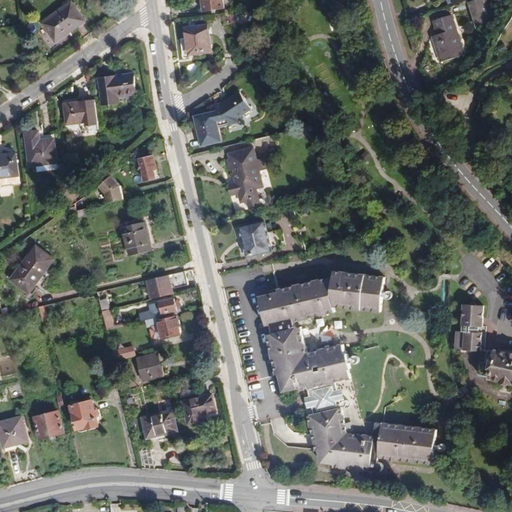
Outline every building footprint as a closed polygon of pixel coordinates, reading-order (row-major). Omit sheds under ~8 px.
[(201,0),(203,12),(226,9),(224,0),(201,0)] [(488,19),(482,0),(475,0),(466,3),(473,24),(488,19)] [(73,2),(42,23),(56,44),(70,34),(70,33),(86,22),(73,2)] [(234,24),(233,15),(225,16),(226,25),(234,24)] [(437,35),(431,37),(440,63),(464,55),(451,16),(433,22),(437,35)] [(187,29),(190,56),(213,54),(210,27),(187,29)] [(136,73),(99,79),(102,106),(121,104),(121,98),(138,96),(136,73)] [(196,116),(202,147),(223,141),(220,128),(239,123),(239,118),(252,110),(240,93),(223,103),(216,105),(218,112),(196,116)] [(101,129),(97,101),(65,104),(68,127),(82,126),(83,131),(101,129)] [(26,133),(30,166),(58,163),(55,138),(41,140),(40,131),(26,133)] [(266,168),(263,158),(257,159),(254,147),(233,152),(234,157),(230,158),(228,158),(232,176),(235,176),(237,176),(239,182),(236,183),(228,184),(231,195),(239,193),(241,192),(243,201),(247,200),(249,208),(260,205),(258,197),(256,198),(254,187),(256,187),(263,185),(260,170),(266,168)] [(330,147),(324,150),(332,162),(338,158),(330,147)] [(0,155),(0,183),(21,181),(17,153),(0,155)] [(139,160),(145,181),(157,179),(155,170),(158,170),(154,156),(139,160)] [(124,199),(120,187),(111,177),(106,180),(99,186),(106,194),(108,203),(124,199)] [(89,214),(87,208),(77,211),(78,216),(89,214)] [(123,226),(129,256),(153,251),(146,221),(123,226)] [(266,221),(241,227),(248,256),(279,249),(275,230),(269,232),(266,221)] [(415,242),(410,247),(424,261),(428,257),(415,242)] [(37,245),(11,280),(29,293),(55,259),(37,245)] [(188,285),(185,271),(150,279),(155,298),(176,293),(175,289),(188,285)] [(352,378),(350,368),(351,367),(348,353),(346,353),(344,344),(308,351),(302,327),(296,328),(295,322),(337,313),(336,306),(381,311),(385,277),(336,271),(335,276),(279,289),(280,292),(261,297),(267,325),(272,324),(274,333),(268,335),(277,374),(280,373),(284,391),(301,387),(302,389),(308,388),(338,381),(352,378)] [(7,307),(4,296),(0,297),(0,304),(3,316),(9,314),(8,306),(7,307)] [(182,309),(179,298),(175,299),(175,297),(160,300),(163,316),(179,312),(178,310),(182,309)] [(110,309),(108,299),(100,301),(102,311),(110,309)] [(484,326),(485,305),(464,304),(463,325),(480,326),(484,326)] [(48,320),(44,305),(39,306),(42,321),(48,320)] [(115,328),(111,309),(110,309),(102,311),(107,330),(115,328)] [(159,325),(151,327),(150,330),(151,338),(154,339),(162,338),(162,339),(182,334),(178,316),(158,320),(159,325)] [(482,351),(483,333),(480,332),(465,331),(464,349),(482,351)] [(137,357),(135,347),(112,352),(114,363),(137,357)] [(511,352),(496,349),(495,351),(491,350),(489,351),(486,363),(484,362),(482,363),(480,374),(481,375),(511,382),(511,352)] [(164,375),(158,351),(137,357),(143,380),(164,375)] [(349,431),(338,381),(308,388),(310,397),(312,406),(314,415),(308,416),(316,452),(318,453),(320,461),(332,463),(332,465),(377,471),(380,471),(382,470),(383,468),(383,466),(383,464),(382,463),(380,462),(379,461),(379,458),(433,464),(437,429),(377,422),(375,434),(349,431)] [(261,389),(251,392),(254,401),(264,398),(261,389)] [(213,393),(183,400),(188,424),(207,419),(206,414),(217,411),(213,393)] [(65,407),(62,395),(57,396),(59,408),(65,407)] [(94,400),(71,405),(77,429),(86,427),(87,429),(100,426),(94,400)] [(34,416),(40,439),(65,432),(59,410),(34,416)] [(173,410),(142,417),(147,438),(178,431),(173,410)] [(23,415),(0,421),(0,434),(3,448),(29,441),(23,415)]
